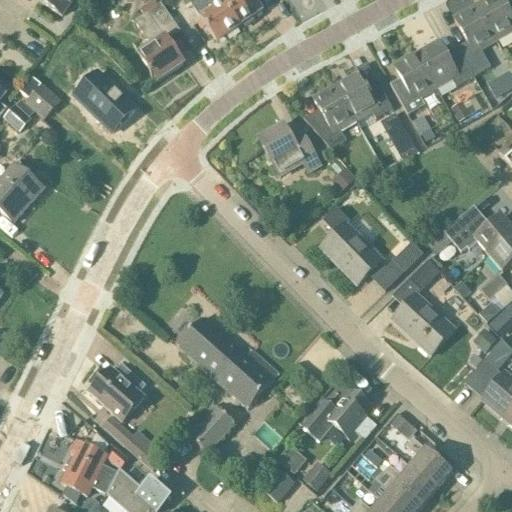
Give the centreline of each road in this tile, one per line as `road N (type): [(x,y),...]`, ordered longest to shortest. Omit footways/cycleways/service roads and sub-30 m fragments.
road 1 (residential): [(511,475),(232,214),(173,144)]
road 2 (residential): [(0,464),(149,168),(173,144)]
road 3 (residential): [(173,144),(265,63),(378,0)]
